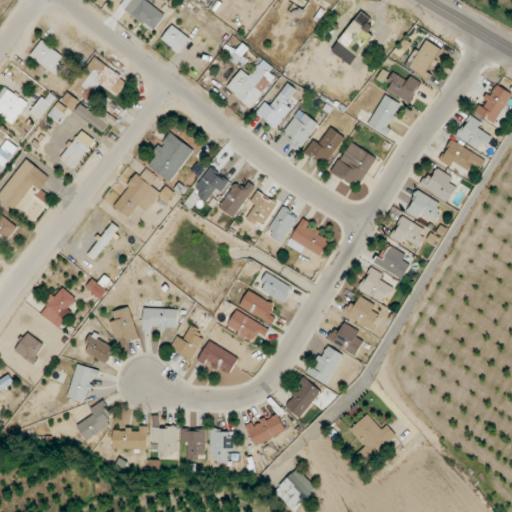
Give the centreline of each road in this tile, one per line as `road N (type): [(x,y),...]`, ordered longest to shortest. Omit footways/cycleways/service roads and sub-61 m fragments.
road 1 (residential): [(498,41),(259,392),(197,397),(145,384)]
road 2 (residential): [(58,0),(367,226)]
road 3 (residential): [(170,84),(0,307)]
road 4 (residential): [(393,511),(511,365)]
road 5 (residential): [(367,226),(511,328)]
